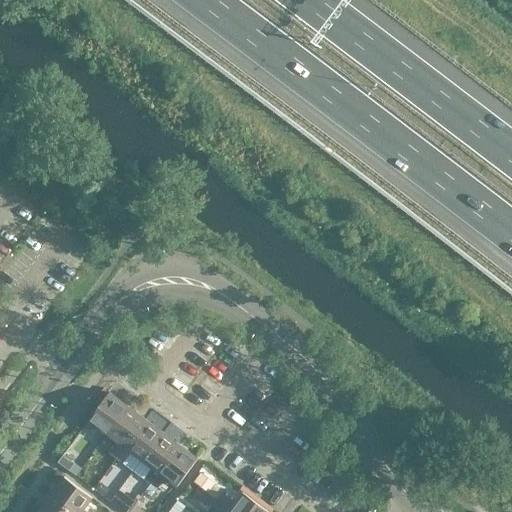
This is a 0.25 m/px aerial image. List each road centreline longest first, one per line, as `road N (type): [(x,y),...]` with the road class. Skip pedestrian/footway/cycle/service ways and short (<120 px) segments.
road 1 (tertiary): [(417,510),(318,369),(197,282),(162,281),(130,292),(64,368)]
road 2 (residential): [(0,507),(95,379),(114,372),(132,376),(319,511)]
road 3 (motorway): [(199,0),(511,239)]
road 4 (motorway): [(511,148),(318,0)]
